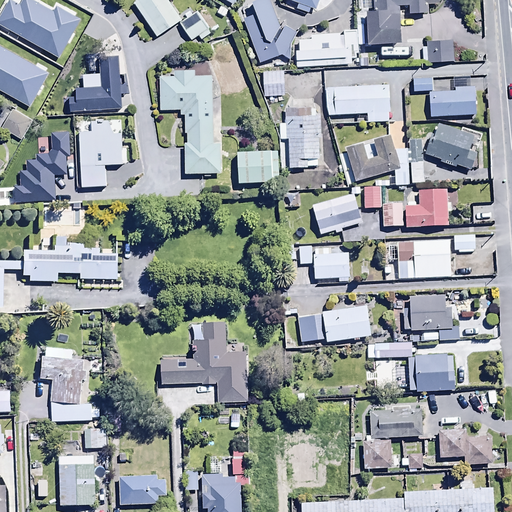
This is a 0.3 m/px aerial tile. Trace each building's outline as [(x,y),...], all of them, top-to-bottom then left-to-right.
[(172,0),(137,0),(155,26),(179,10),(172,0)] [(281,30),(270,0),(254,0),(252,1),(257,14),(243,19),(259,63),(282,54),(289,58),(291,44),(296,32),(283,26),(281,30)] [(290,0),(298,3),(297,7),(309,12),(312,6),(315,8),(318,0),(290,0)] [(372,0),(372,9),(367,9),(368,44),(401,43),(400,6),(409,6),(410,13),(428,12),(427,3),(438,3),(437,0),(372,0)] [(206,20),(196,3),(179,14),(189,30),(206,20)] [(227,26),(208,33),(224,70),(242,63),(227,26)] [(296,50),(296,67),(351,65),(351,58),(356,58),(356,54),(358,54),(357,30),(343,31),(343,36),(340,36),(340,33),(311,34),(311,40),(299,40),(299,50),(296,50)] [(452,41),(431,42),(431,40),(426,40),(427,47),(422,47),(423,63),(453,62),(452,41)] [(212,144),(212,76),(195,77),(195,70),(183,70),(183,60),(173,60),(173,76),(160,76),(160,109),(181,109),(181,116),(184,116),(184,133),(187,133),(187,145),(185,145),(185,176),(204,176),(204,178),(211,178),(211,174),(221,174),(220,144),(212,144)] [(285,62),(263,62),(263,87),(285,86),(285,62)] [(429,68),(412,68),(412,83),(429,82),(429,68)] [(430,78),(431,107),(473,106),(472,77),(430,78)] [(10,108),(22,89),(15,85),(3,104),(10,108)] [(37,90),(28,86),(19,105),(27,109),(37,90)] [(389,87),(324,89),(326,117),(367,116),(367,123),(389,123),(388,113),(390,113),(389,87)] [(280,139),(288,139),(289,169),(317,167),(317,160),(323,160),(321,115),(316,115),(316,107),(312,107),(312,101),(292,102),(292,108),(284,108),(285,123),(279,123),(280,139)] [(35,118),(15,106),(2,126),(22,138),(35,118)] [(462,133),(439,125),(434,139),(430,137),(424,155),(441,160),(440,163),(455,168),(456,166),(471,171),(477,153),(471,151),(477,133),(464,128),(462,133)] [(279,176),(278,142),(236,144),(237,177),(279,176)] [(380,178),(363,178),(363,200),(380,200),(380,178)] [(405,197),(406,220),(450,219),(448,180),(417,181),(417,197),(405,197)] [(359,216),(350,185),(311,196),(320,227),(359,216)] [(402,195),(382,195),(382,219),(402,219),(402,195)] [(473,227),(453,227),(453,242),(473,242),(473,227)] [(348,236),(314,237),(315,270),(337,270),(337,274),(349,273),(348,236)] [(311,237),(298,237),(298,256),(311,255),(311,237)] [(55,283),(55,274),(79,274),(79,281),(117,281),(117,255),(110,255),(110,250),(100,250),(100,249),(84,249),(84,244),(67,244),(67,239),(54,238),(54,246),(51,246),(51,252),(22,252),(21,277),(28,277),(28,283),(55,283)] [(450,241),(397,243),(397,246),(385,247),(386,269),(398,268),(399,280),(451,278),(450,241)] [(0,259),(0,315),(29,314),(29,285),(23,285),(23,282),(19,282),(19,259),(0,259)] [(403,310),(403,331),(438,330),(438,333),(422,333),(422,342),(458,341),(457,327),(451,327),(451,308),(445,308),(445,296),(409,296),(409,310),(403,310)] [(327,341),(322,313),(306,316),(310,344),(327,341)] [(193,359),(161,362),(162,385),(203,384),(203,385),(217,385),(217,404),(250,403),(246,351),(227,352),(225,322),(200,324),(201,342),(192,342),(193,359)] [(375,349),(412,348),(411,334),(374,335),(375,349)] [(407,349),(409,383),(456,380),(454,347),(407,349)] [(0,401),(10,401),(9,379),(0,379),(0,401)] [(370,431),(420,429),(419,401),(369,403),(370,431)] [(97,420),(84,419),(84,438),(97,438),(97,420)] [(438,432),(439,458),(464,457),(465,465),(492,464),(491,437),(465,438),(465,431),(438,432)] [(389,460),(388,433),(362,434),(363,461),(389,460)] [(319,434),(288,435),(289,446),(287,446),(287,455),(289,455),(290,475),(321,474),(319,434)] [(97,444),(58,444),(59,496),(98,495),(97,444)] [(209,474),(202,474),(203,510),(208,509),(207,511),(241,511),(240,487),(250,487),(250,476),(245,476),(244,448),(233,449),(234,477),(223,478),(222,458),(209,459),(209,474)] [(422,455),(407,455),(408,470),(422,469),(422,455)] [(197,472),(184,472),(185,492),(197,491),(197,472)] [(165,480),(158,480),(157,476),(119,477),(120,506),(158,504),(158,496),(166,496),(165,480)] [(406,490),(407,511),(474,511),(494,511),(492,481),(406,484),(406,490)] [(299,511),(407,511),(406,490),(299,495),(299,511)]
